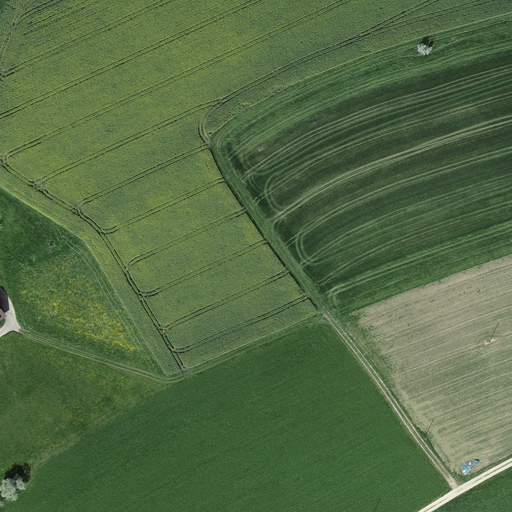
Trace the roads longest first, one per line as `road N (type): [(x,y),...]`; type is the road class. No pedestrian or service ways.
road 1 (track): [(9,326),(116,364),(188,377),(331,321),(236,192),(213,141),(231,119),(320,75),(511,19)]
road 2 (track): [(331,321),(457,491)]
